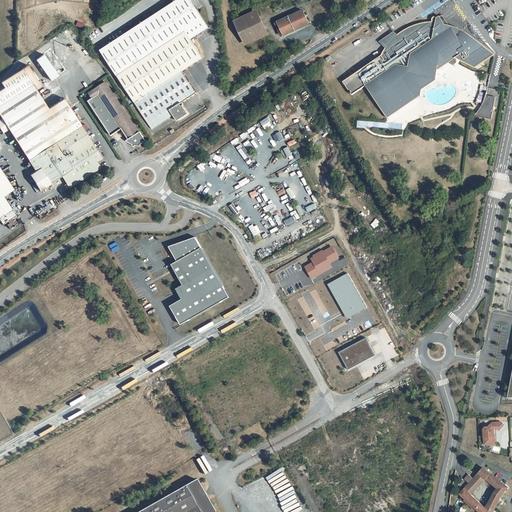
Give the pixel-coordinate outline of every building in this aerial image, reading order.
[(191,0),(174,0),(100,50),(153,130),(174,116),(177,120),(180,121),(187,116),(188,113),(185,108),(183,109),(180,105),(182,104),(195,94),(181,72),(203,56),(189,36),(203,27),(204,29),(209,26),(191,0)] [(259,8),(238,17),(247,39),(268,30),(259,8)] [(305,9),(281,20),(286,33),(310,23),(305,9)] [(365,86),(385,117),(415,99),(423,87),(429,83),(440,67),(455,57),(472,68),(491,56),(493,53),(445,21),(441,14),(430,21),(436,12),(398,35),(393,32),(379,41),(384,49),(378,58),(341,80),(350,95),(365,86)] [(47,51),(61,72),(77,62),(63,40),(47,51)] [(0,81),(0,84),(2,87),(0,88),(0,117),(33,166),(37,162),(41,167),(51,182),(62,174),(67,181),(66,182),(69,187),(102,165),(98,159),(102,156),(62,97),(46,107),(33,89),(39,85),(24,64),(0,81)] [(140,134),(106,84),(89,95),(92,101),(87,105),(110,139),(120,132),(127,142),(125,143),(129,146),(132,147),(133,149),(134,147),(143,148),(142,147),(147,143),(141,133),(140,134)] [(485,91),(478,104),(474,111),(491,112),(494,92),(485,91)] [(267,128),(276,124),(272,116),(263,120),(267,128)] [(15,189),(0,165),(0,144),(0,143),(0,218),(4,224),(9,221),(10,223),(9,224),(11,228),(18,223),(16,220),(14,221),(13,218),(17,215),(5,196),(15,189)] [(287,158),(291,155),(287,147),(282,150),(287,158)] [(33,166),(36,171),(41,167),(37,162),(33,166)] [(178,323),(226,294),(191,235),(165,245),(174,259),(168,263),(180,283),(173,287),(179,297),(167,304),(178,323)] [(307,261),(300,265),(309,280),(330,267),(327,261),(336,256),(328,243),(304,257),(307,261)] [(347,274),(327,285),(346,319),(366,308),(347,274)] [(324,346),(327,350),(369,328),(365,322),(338,336),(339,338),(334,340),(334,341),(333,341),(334,341),(324,346)] [(361,336),(334,351),(344,370),(355,363),(371,354),(363,339),(361,336)] [(483,440),(494,439),(494,427),(494,426),(495,425),(497,427),(498,428),(503,422),(500,420),(492,420),(488,424),(484,424),(483,426),(483,440)] [(480,511),(490,511),(492,509),(499,495),(505,483),(482,466),(478,471),(475,474),(481,478),(483,476),(485,477),(484,479),(495,485),(492,491),(494,492),(486,507),(471,494),(464,487),(459,493),(480,511)] [(481,478),(475,474),(473,476),(469,482),(464,487),(471,494),(484,479),(485,477),(483,476),(481,478)] [(214,511),(195,479),(135,511),(214,511)]
